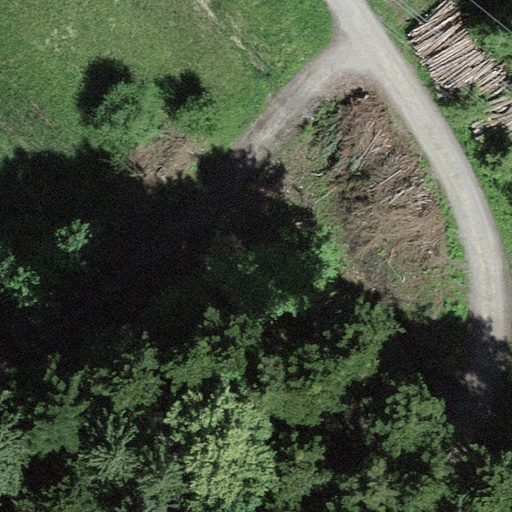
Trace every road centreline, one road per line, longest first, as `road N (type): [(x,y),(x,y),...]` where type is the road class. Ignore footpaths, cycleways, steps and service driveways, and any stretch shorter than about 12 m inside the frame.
road 1 (track): [(413,511),(459,438),(482,380),(486,261),(459,188),(344,0)]
road 2 (track): [(391,73),(176,241),(0,345)]
